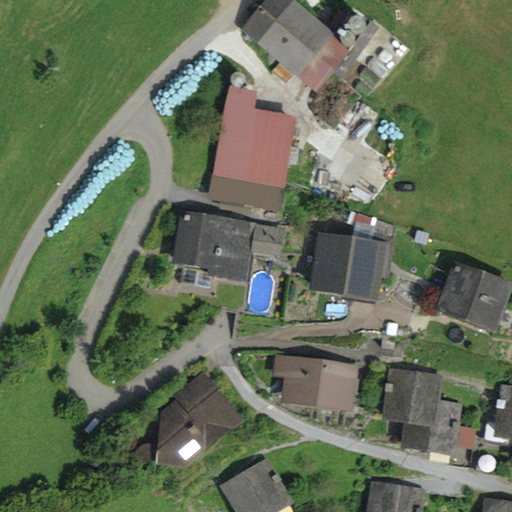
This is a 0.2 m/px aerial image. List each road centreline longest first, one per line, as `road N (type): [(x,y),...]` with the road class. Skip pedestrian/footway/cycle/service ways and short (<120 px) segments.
road 1 (residential): [(0,310),(52,210),(135,101),(162,150),(155,200),(82,345),(82,385),(111,401),(132,395),(215,330)]
road 2 (unknown): [(159,170),(225,188),(291,226),(287,267),(224,355)]
